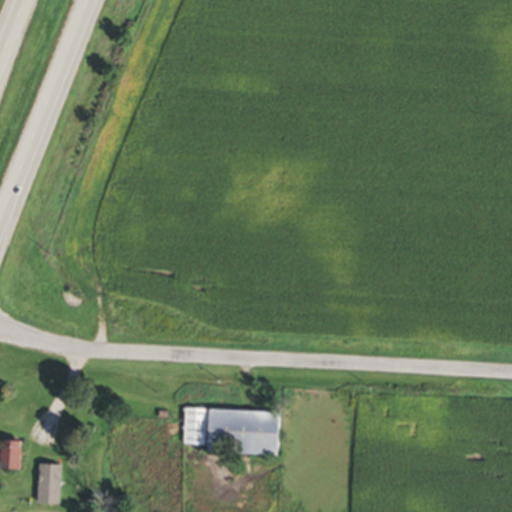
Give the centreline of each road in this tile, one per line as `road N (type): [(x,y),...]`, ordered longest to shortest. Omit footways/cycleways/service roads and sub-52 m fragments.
road 1 (residential): [(0,328),(84,351),(511,371)]
road 2 (trunk): [(0,221),(88,0)]
